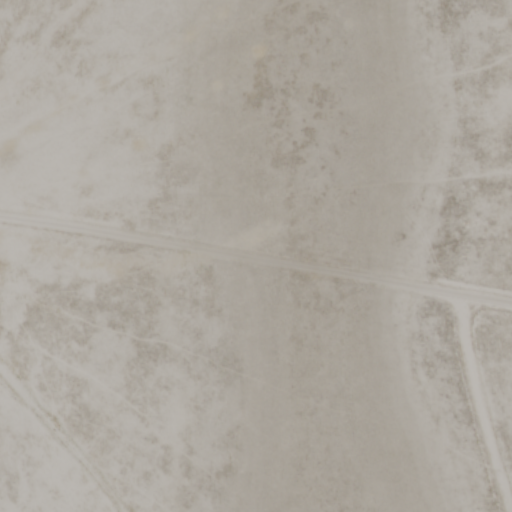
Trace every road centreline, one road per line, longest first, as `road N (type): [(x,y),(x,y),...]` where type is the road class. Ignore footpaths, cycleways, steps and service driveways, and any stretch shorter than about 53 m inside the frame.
road 1 (track): [(437,307),(0,216)]
road 2 (track): [(483,511),(437,307)]
